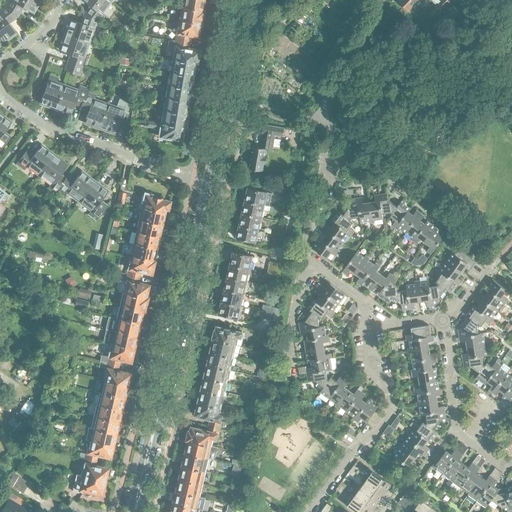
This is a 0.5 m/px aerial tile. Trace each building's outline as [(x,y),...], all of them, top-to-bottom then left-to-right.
[(35,7),(39,0),(6,0),(4,5),(17,17),(23,7),(30,11),(33,6),(35,7)] [(102,13),(111,1),(110,0),(84,0),(84,1),(90,6),(84,14),(101,23),(105,17),(102,13)] [(181,0),(180,7),(203,11),(202,11),(203,0),(181,0)] [(408,11),(419,0),(399,0),(398,1),(408,11)] [(430,0),(435,4),(437,3),(438,4),(444,10),(452,0),(441,0),(440,1),(438,0),(430,0)] [(435,19),(444,10),(438,4),(429,13),(435,19)] [(17,17),(4,5),(0,8),(0,39),(2,43),(11,37),(9,34),(13,31),(8,24),(17,17)] [(180,7),(178,21),(200,24),(201,25),(203,11),(180,7)] [(100,23),(101,23),(84,14),(81,24),(72,21),(71,26),(68,26),(65,35),(88,42),(93,29),(98,30),(100,23)] [(175,41),(190,44),(191,36),(197,37),(200,24),(178,21),(175,39),(175,41)] [(83,58),(88,42),(65,35),(62,45),(64,46),(62,51),(71,54),(69,61),(86,67),(88,59),(83,58)] [(174,47),(171,60),(194,63),(194,62),(196,63),(198,51),(189,49),(190,44),(175,41),(174,45),(174,47)] [(171,60),(169,72),(192,76),(194,63),(171,60)] [(83,76),(86,67),(69,61),(66,70),(83,76)] [(167,85),(190,89),(192,76),(169,72),(167,85)] [(50,75),(41,100),(46,101),(45,104),(55,108),(59,97),(62,90),(63,85),(55,82),(57,78),(50,75)] [(59,97),(55,108),(65,111),(66,109),(71,110),(74,103),(80,105),(79,108),(80,109),(87,88),(79,86),(78,90),(63,85),(62,90),(59,97)] [(167,85),(165,98),(187,102),(190,89),(167,85)] [(87,88),(80,109),(87,111),(84,119),(89,121),(88,124),(98,128),(105,108),(107,104),(93,99),(95,94),(87,91),(88,89),(87,88)] [(105,108),(98,128),(107,131),(113,134),(114,131),(117,122),(124,124),(129,113),(127,112),(130,102),(119,98),(117,103),(116,107),(107,104),(105,108)] [(165,98),(163,111),(185,115),(187,102),(165,98)] [(163,111),(161,124),(183,127),(185,125),(186,122),(184,119),(185,115),(163,111)] [(3,132),(8,125),(4,122),(6,119),(0,114),(0,149),(10,137),(3,132)] [(146,121),(145,126),(161,129),(159,137),(177,140),(181,140),(183,127),(161,124),(146,121)] [(261,133),(264,133),(261,148),(253,147),(249,169),(262,171),(264,163),(266,163),(267,158),(265,157),(266,150),(272,151),(275,135),(283,136),(284,128),(263,125),(261,133)] [(311,133),(306,132),(302,131),(301,139),(310,141),(311,133)] [(135,136),(128,134),(127,146),(132,148),(135,136)] [(27,149),(17,163),(24,169),(27,165),(39,174),(54,156),(45,149),(43,152),(39,148),(34,155),(27,149)] [(54,156),(39,174),(52,183),(49,187),(56,193),(58,190),(66,179),(65,178),(60,174),(65,168),(60,164),(62,162),(54,156)] [(66,179),(58,190),(59,191),(64,195),(67,192),(80,201),(94,182),(86,176),(84,178),(80,175),(75,181),(68,177),(66,179)] [(94,182),(80,201),(92,210),(89,214),(96,219),(99,215),(107,205),(100,201),(105,194),(101,190),(103,188),(94,182)] [(0,214),(5,208),(3,207),(12,195),(10,193),(9,195),(0,188),(0,214)] [(248,188),(245,200),(265,205),(264,205),(269,206),(272,193),(267,192),(248,188)] [(301,193),(296,192),(289,190),(286,201),(298,204),(301,193)] [(138,203),(137,207),(141,208),(164,214),(165,209),(167,210),(169,202),(161,199),(161,198),(152,197),(152,195),(144,194),(142,204),(138,203)] [(392,214),(397,207),(387,199),(386,194),(379,195),(382,214),(390,212),(392,214)] [(383,219),(382,214),(379,195),(374,195),(375,201),(369,202),(372,223),(374,222),(374,220),(383,219)] [(372,223),(369,202),(363,203),(362,197),(357,198),(359,217),(360,222),(369,221),(370,223),(372,223)] [(351,218),(359,217),(357,198),(349,199),(350,205),(343,215),(338,211),(331,221),(334,223),(351,235),(354,231),(349,227),(353,222),(350,220),(351,218)] [(245,200),(242,212),(262,217),(264,208),(269,209),(269,210),(275,211),(276,207),(269,206),(264,205),(265,205),(245,200)] [(396,228),(408,212),(410,209),(401,202),(397,207),(392,214),(390,216),(395,220),(392,225),(396,228)] [(141,208),(138,220),(161,226),(164,214),(141,208)] [(117,209),(115,215),(122,217),(123,210),(117,209)] [(406,232),(420,213),(416,210),(413,215),(408,212),(396,228),(397,229),(399,227),(406,232)] [(242,212),(239,225),(259,230),(262,217),(242,212)] [(412,240),(425,224),(420,221),(424,216),(420,213),(406,232),(413,237),(411,239),(412,240)] [(138,220),(135,232),(158,238),(161,226),(138,220)] [(425,242),(436,228),(427,221),(425,224),(412,240),(417,244),(420,239),(425,242)] [(350,237),(351,235),(334,223),(331,228),(326,224),(323,228),(343,242),(348,235),(350,237)] [(239,225),(236,238),(256,242),(262,244),(265,231),(259,230),(239,225)] [(338,249),(343,242),(323,228),(320,232),(325,235),(322,239),(339,252),(340,250),(338,249)] [(431,254),(445,234),(436,228),(425,242),(430,246),(427,251),(431,254)] [(135,232),(133,244),(155,250),(158,238),(135,232)] [(279,247),(282,235),(276,234),(274,246),(279,247)] [(285,248),(287,236),(282,235),(279,247),(285,248)] [(293,237),(289,237),(287,236),(285,248),(290,249),(293,237)] [(339,252),(322,239),(319,237),(312,247),(327,258),(331,252),(336,256),(339,252)] [(133,244),(130,256),(152,261),(155,250),(133,244)] [(469,271),(476,262),(458,249),(455,254),(453,252),(447,260),(445,258),(444,260),(461,272),(464,268),(469,271)] [(249,268),(252,256),(233,251),(230,264),(249,268)] [(364,257),(357,252),(356,252),(342,271),(346,275),(350,270),(355,273),(367,257),(365,255),(364,257)] [(402,256),(407,260),(410,256),(404,252),(402,256)] [(121,269),(120,272),(126,274),(127,275),(139,278),(141,272),(151,274),(153,262),(152,262),(152,261),(130,256),(127,270),(121,269)] [(369,258),(367,257),(355,273),(360,277),(356,282),(361,285),(362,283),(376,263),(375,263),(374,265),(367,260),(369,258)] [(457,277),(461,272),(444,260),(443,262),(445,264),(440,270),(438,269),(437,270),(457,284),(459,285),(462,281),(457,277)] [(273,274),(276,263),(270,261),(267,273),(273,274)] [(278,276),(281,264),(276,263),(273,274),(278,276)] [(370,289),(381,274),(376,271),(380,266),(376,263),(362,283),(370,289)] [(247,281),(249,268),(230,264),(227,276),(247,281)] [(285,277),(288,265),(281,264),(278,276),(285,277)] [(450,292),(457,284),(437,270),(435,273),(440,276),(436,282),(439,284),(446,289),(449,291),(450,292)] [(379,295),(393,276),(389,273),(386,278),(381,274),(370,289),(379,295)] [(117,282),(116,288),(118,292),(122,293),(145,299),(148,285),(138,283),(139,278),(127,275),(126,274),(126,275),(125,280),(121,279),(117,282)] [(244,293),(247,281),(227,276),(224,289),(244,293)] [(388,302),(392,297),(397,290),(399,287),(393,283),(397,279),(393,276),(379,295),(388,302)] [(505,303),(508,299),(503,295),(507,290),(492,279),(485,289),(488,291),(505,303)] [(414,302),(420,301),(417,281),(414,281),(415,284),(406,285),(407,290),(410,309),(415,308),(414,302)] [(428,282),(419,283),(419,281),(417,281),(420,301),(426,300),(427,306),(432,306),(429,287),(428,282)] [(321,285),(318,289),(338,303),(345,294),(330,283),(326,289),(321,285)] [(439,298),(446,289),(439,284),(437,285),(429,287),(432,306),(439,304),(439,298)] [(80,288),(78,295),(90,298),(91,291),(80,288)] [(241,306),(244,293),(224,289),(221,301),(241,306)] [(318,289),(316,293),(320,296),(317,301),(334,313),(335,311),(333,310),(338,303),(318,289)] [(402,310),(410,309),(407,290),(398,291),(397,290),(392,297),(401,304),(402,310)] [(504,305),(505,303),(488,291),(485,295),(480,292),(477,296),(497,310),(502,303),(504,305)] [(122,293),(119,306),(144,312),(146,299),(145,299),(122,293)] [(492,317),(497,310),(477,296),(475,299),(479,303),(476,307),(493,320),(494,318),(492,317)] [(265,298),(263,305),(269,306),(274,307),(276,301),(265,298)] [(314,298),(307,308),(312,312),(319,317),(322,319),(326,313),(331,317),(333,313),(334,313),(317,301),(314,298)] [(238,318),(241,306),(221,301),(218,314),(238,318)] [(261,317),(266,318),(269,306),(263,305),(261,317)] [(493,320),(476,307),(473,305),(466,315),(471,319),(478,324),(481,326),(485,320),(490,324),(493,320)] [(119,306),(116,319),(139,324),(142,312),(144,312),(119,306)] [(274,307),(269,306),(266,318),(277,321),(279,309),(274,307)] [(305,321),(299,322),(300,330),(319,327),(318,318),(319,317),(312,312),(305,321)] [(107,316),(104,329),(105,329),(136,337),(139,324),(116,319),(107,316)] [(477,325),(478,324),(471,319),(464,328),(458,329),(459,336),(478,334),(477,325)] [(407,339),(430,336),(429,325),(411,328),(412,334),(406,335),(407,339)] [(217,326),(213,340),(235,345),(236,337),(241,338),(242,332),(217,326)] [(319,327),(300,330),(301,335),(307,334),(308,339),(328,336),(328,335),(325,335),(324,326),(319,327)] [(105,329),(102,342),(110,344),(133,349),(136,337),(105,329)] [(273,342),(275,335),(259,331),(257,338),(273,342)] [(484,342),(483,333),(478,334),(459,336),(460,342),(466,341),(467,347),(487,344),(487,341),(484,342)] [(408,351),(429,347),(428,341),(434,341),(433,335),(430,336),(407,339),(407,341),(409,340),(410,348),(408,348),(408,351)] [(308,339),(304,340),(306,351),(324,348),(323,342),(329,341),(328,337),(328,336),(308,339)] [(213,340),(210,352),(232,357),(235,345),(213,340)] [(101,357),(100,361),(118,365),(120,360),(130,362),(133,349),(110,344),(107,357),(108,357),(108,359),(101,357)] [(463,359),(482,356),(487,355),(485,346),(488,346),(487,344),(467,347),(468,353),(462,354),(463,359)] [(412,361),(436,357),(435,353),(430,354),(429,347),(408,351),(409,353),(411,353),(412,361)] [(324,348),(306,351),(308,362),(311,362),(331,359),(331,358),(331,354),(325,354),(324,348)] [(210,352),(207,365),(229,370),(236,371),(237,367),(230,365),(232,357),(210,352)] [(479,372),(484,365),(483,364),(482,356),(463,359),(464,366),(470,365),(479,372)] [(411,371),(432,368),(431,363),(437,362),(436,357),(412,361),(414,369),(411,370),(411,371)] [(304,367),(298,368),(299,375),(307,373),(326,371),(331,370),(331,369),(335,369),(333,358),(331,359),(311,362),(312,367),(306,368),(304,367)] [(99,361),(98,367),(104,369),(105,369),(104,374),(105,374),(104,381),(126,386),(129,374),(117,371),(118,366),(118,365),(100,361),(99,361)] [(500,365),(499,365),(495,362),(492,367),(487,363),(484,365),(479,372),(476,377),(485,384),(488,382),(500,365)] [(264,378),(267,365),(261,364),(260,372),(258,372),(257,376),(264,378)] [(207,365),(204,378),(225,383),(229,370),(207,365)] [(507,373),(500,368),(501,366),(500,365),(488,382),(492,385),(488,390),(492,392),(507,373)] [(419,382),(437,379),(435,368),(432,368),(411,371),(412,377),(418,376),(419,382)] [(326,371),(307,373),(308,381),(314,380),(324,387),(329,380),(327,379),(326,371)] [(69,373),(67,385),(75,387),(78,375),(69,373)] [(504,394),(511,382),(511,376),(507,373),(492,392),(496,395),(500,390),(504,394)] [(259,385),(261,378),(254,376),(252,384),(259,385)] [(324,387),(320,392),(329,399),(343,379),(340,376),(336,381),(331,377),(329,380),(324,387)] [(204,378),(201,390),(222,395),(225,383),(204,378)] [(97,379),(94,391),(101,393),(123,398),(126,386),(104,381),(97,379)] [(343,379),(329,399),(336,404),(335,405),(337,407),(349,390),(344,387),(347,382),(343,379)] [(415,393),(439,389),(437,379),(419,382),(420,388),(414,389),(415,393)] [(511,382),(504,394),(502,396),(511,404),(511,403),(511,382)] [(349,390),(337,407),(338,408),(340,406),(347,411),(361,392),(357,389),(354,394),(349,390)] [(417,404),(437,401),(436,395),(442,394),(441,389),(439,389),(415,393),(415,394),(417,394),(419,401),(416,402),(417,404)] [(201,390),(198,403),(219,408),(222,395),(201,390)] [(94,391),(91,403),(98,405),(121,410),(123,398),(101,393),(94,391)] [(361,392),(347,411),(354,416),(352,418),(354,419),(366,403),(361,399),(365,395),(361,392)] [(366,403),(354,419),(354,420),(358,422),(361,418),(367,421),(377,407),(368,400),(366,403)] [(445,411),(444,411),(444,406),(438,407),(437,401),(417,404),(417,406),(419,406),(421,415),(426,414),(445,411)] [(88,402),(88,406),(93,407),(91,415),(91,416),(118,422),(121,410),(98,405),(91,403),(88,402)] [(198,403),(195,415),(210,419),(209,424),(208,426),(220,429),(221,426),(230,429),(231,423),(220,420),(222,416),(218,415),(219,408),(198,403)] [(426,424),(433,429),(440,419),(446,419),(445,411),(426,414),(427,422),(426,424)] [(87,414),(86,417),(95,419),(93,428),(93,429),(115,434),(118,422),(91,416),(91,415),(87,414)] [(433,429),(426,424),(423,422),(419,427),(414,424),(411,428),(428,440),(430,442),(438,433),(433,429)] [(189,431),(187,440),(188,441),(210,446),(212,438),(216,439),(217,434),(219,435),(220,429),(208,426),(207,431),(191,427),(190,432),(189,431)] [(328,431),(322,427),(319,432),(325,436),(328,431)] [(88,428),(85,439),(90,440),(113,446),(115,434),(93,429),(88,428)] [(424,445),(428,440),(411,428),(410,429),(412,431),(407,438),(426,452),(429,448),(424,445)] [(424,456),(426,452),(407,438),(402,445),(400,443),(399,445),(415,457),(419,452),(424,456)] [(80,452),(79,457),(85,458),(96,461),(97,456),(105,457),(105,456),(110,457),(113,446),(90,440),(89,447),(88,447),(86,454),(80,452)] [(188,441),(185,453),(207,458),(213,460),(216,447),(210,446),(188,441)] [(446,451),(435,465),(437,467),(436,469),(436,471),(442,475),(458,453),(464,445),(460,442),(454,450),(455,450),(451,455),(446,451)] [(412,462),(415,457),(399,445),(397,447),(399,448),(394,456),(413,470),(416,466),(412,462)] [(458,453),(442,475),(449,480),(449,479),(451,480),(463,464),(459,460),(462,455),(468,447),(464,445),(458,453)] [(185,453),(182,466),(204,471),(207,458),(185,453)] [(463,464),(451,480),(460,487),(476,465),(482,457),(478,454),(472,462),(472,463),(468,467),(463,464)] [(76,474),(76,475),(81,476),(104,481),(107,469),(95,466),(96,461),(85,458),(79,457),(78,460),(84,461),(81,476),(76,474)] [(476,465),(460,487),(469,493),(481,477),(476,473),(479,468),(480,468),(486,460),(482,457),(476,465)] [(236,465),(233,477),(239,479),(242,466),(236,465)] [(182,466),(179,479),(201,484),(204,471),(182,466)] [(469,493),(468,494),(477,501),(493,478),(499,470),(495,467),(489,475),(486,480),(481,477),(469,493)] [(388,490),(391,485),(370,469),(364,478),(390,497),(392,493),(388,490)] [(493,478),(477,501),(486,507),(488,504),(492,500),(491,499),(496,492),(497,492),(499,490),(493,486),(497,481),(503,473),(499,470),(493,478)] [(18,476),(17,478),(13,475),(12,477),(16,479),(27,486),(29,483),(18,476)] [(76,475),(73,488),(78,489),(78,490),(82,491),(82,493),(85,495),(89,495),(90,493),(94,494),(94,493),(101,495),(104,481),(81,476),(76,475)] [(27,486),(16,479),(12,477),(8,483),(13,485),(12,487),(23,493),(27,486)] [(387,501),(390,497),(364,478),(358,487),(379,502),(382,497),(387,501)] [(179,479),(176,492),(198,497),(201,484),(179,479)] [(375,507),(379,502),(358,487),(352,495),(374,511),(378,511),(380,510),(375,507)] [(28,511),(29,511),(16,503),(20,498),(7,490),(0,500),(7,504),(2,511),(28,511)] [(176,492),(173,504),(195,509),(199,509),(202,510),(205,498),(198,497),(176,492)] [(496,492),(491,499),(492,500),(501,507),(502,511),(505,511),(510,511),(507,492),(498,494),(497,492),(496,492)] [(374,511),(352,495),(345,504),(356,511),(374,511)] [(401,499),(419,511),(436,511),(416,497),(413,502),(404,495),(401,499)] [(419,511),(401,499),(398,503),(407,509),(405,511),(419,511)]
